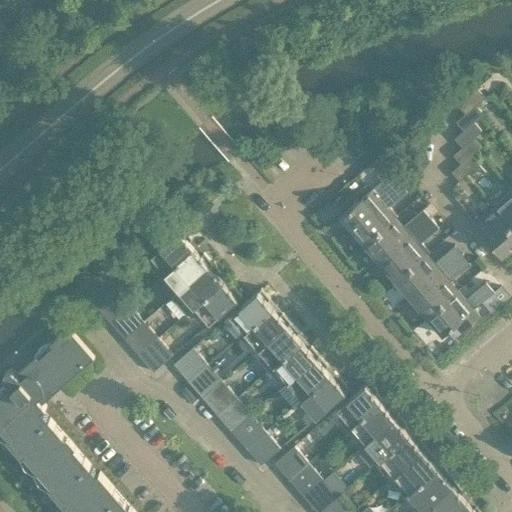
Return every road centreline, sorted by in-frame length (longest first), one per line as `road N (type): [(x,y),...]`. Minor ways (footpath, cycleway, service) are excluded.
road 1 (tertiary): [(0,167),(99,81),(222,0)]
road 2 (residential): [(193,511),(98,401),(127,366),(89,317)]
road 3 (residential): [(276,202),(437,395)]
road 4 (unknown): [(295,504),(155,345)]
road 5 (residential): [(511,267),(440,181),(440,122)]
